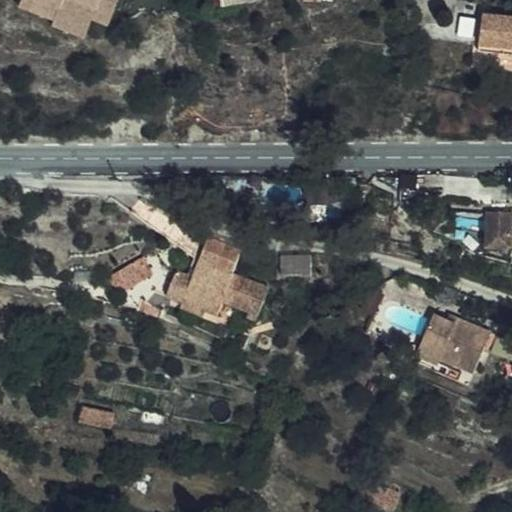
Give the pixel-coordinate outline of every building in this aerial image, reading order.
[(94,0),(94,3),(85,0),(67,0),(61,22),(96,33),(94,41),(127,51),(130,43),(134,32),(150,38),(159,10),(143,5),(144,0),(94,0)] [(261,12),(295,4),(293,0),(252,0),(253,2),(258,1),(261,12)] [(124,61),(127,51),(94,41),(96,33),(61,22),(57,33),(92,45),(91,50),(124,61)] [(147,48),(150,38),(134,32),(130,43),(147,48)] [(179,228),(172,237),(190,250),(196,240),(179,228)] [(248,334),(253,320),(288,329),(298,301),(248,285),(255,262),(221,251),(207,293),(195,289),(192,289),(190,295),(184,314),(248,334)] [(285,253),(285,273),(313,273),(313,253),(285,253)] [(156,278),(121,305),(141,312),(167,293),(156,278)] [(465,324),(472,327),(475,320),(467,317),(465,324)] [(510,335),(475,320),(472,327),(465,324),(452,319),(437,357),(460,367),(463,362),(474,366),(494,373),(510,335)] [(460,367),(437,357),(435,359),(471,373),(474,366),(463,362),(460,367)] [(469,380),(471,373),(435,359),(433,366),(469,380)] [(127,418),(92,414),(90,429),(125,434),(127,418)] [(410,511),(417,498),(385,481),(376,497),(398,508),(407,511),(410,511)] [(396,511),(398,508),(376,497),(368,511),(396,511)]
